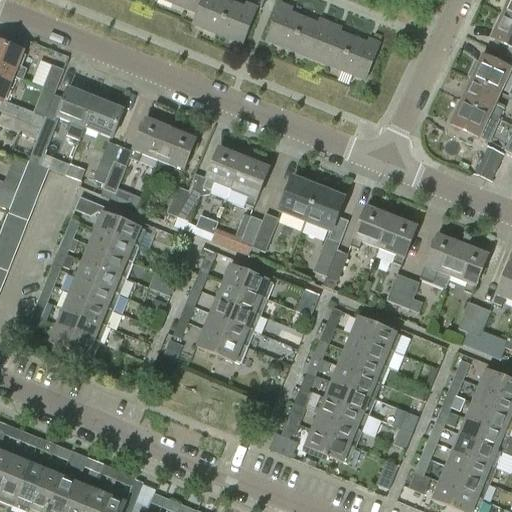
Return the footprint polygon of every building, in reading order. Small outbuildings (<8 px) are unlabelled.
[(175,0),(173,7),(197,16),(203,0),(175,0)] [(203,0),(197,16),(193,27),(217,37),(231,4),(221,0),(203,0)] [(511,0),(509,0),(502,16),(511,20),(511,0)] [(248,11),(231,4),(217,37),(243,47),(258,9),(250,6),(248,11)] [(291,53),(304,20),(286,12),(288,8),(281,5),(266,43),(291,53)] [(511,20),(502,16),(491,39),(508,47),(504,57),(511,60),(511,20)] [(304,20),(291,53),(316,63),(331,25),(322,22),(321,26),(304,20)] [(337,28),(331,25),(316,63),(340,72),(353,39),(335,32),(337,28)] [(0,74),(15,80),(15,79),(25,83),(29,72),(20,68),(26,54),(25,53),(28,46),(16,41),(13,49),(9,47),(11,42),(0,37),(0,74)] [(371,46),(353,39),(340,72),(365,82),(380,45),(372,42),(371,46)] [(511,60),(504,57),(500,66),(482,57),(477,68),(474,66),(468,79),(471,80),(501,94),(510,73),(511,73),(511,60)] [(42,92),(35,111),(46,116),(53,96),(63,72),(51,68),(41,91),(42,92)] [(6,104),(15,80),(0,74),(0,129),(11,133),(16,121),(42,132),(47,120),(44,119),(46,116),(35,111),(33,115),(6,104)] [(496,105),(501,94),(471,80),(461,103),(483,113),(496,119),(498,120),(503,109),(496,105)] [(86,131),(97,102),(69,91),(57,119),(70,124),(65,137),(82,144),(87,131),(86,131)] [(124,113),(97,102),(86,131),(87,131),(113,142),(124,113)] [(498,121),(498,120),(496,119),(483,113),(461,103),(450,126),(477,138),(477,139),(488,145),(499,122),(498,121)] [(57,124),(47,120),(42,132),(30,164),(31,165),(40,168),(42,162),(57,124)] [(27,163),(30,164),(42,132),(16,121),(11,133),(35,142),(27,163)] [(144,158),(159,164),(172,132),(147,122),(131,161),(141,165),(144,158)] [(503,123),(495,141),(504,145),(511,127),(503,123)] [(198,142),(172,132),(159,164),(177,171),(174,178),(182,181),(198,142)] [(91,182),(102,187),(118,149),(107,144),(91,182)] [(100,198),(111,203),(130,154),(118,149),(102,187),(98,197),(100,197),(100,198)] [(233,193),(246,161),(220,151),(205,190),(213,194),(216,186),(233,193)] [(11,161),(2,184),(0,183),(0,197),(15,203),(18,196),(20,191),(16,189),(25,166),(11,161)] [(271,171),(246,161),(233,193),(250,200),(247,207),(256,210),(271,171)] [(50,172),(40,168),(31,165),(26,175),(46,183),(50,172)] [(26,175),(22,186),(42,193),(46,183),(26,175)] [(179,221),(196,179),(194,178),(188,194),(176,189),(173,195),(169,194),(165,205),(169,206),(165,216),(173,219),(179,221)] [(205,182),(196,179),(179,221),(186,224),(188,224),(205,182)] [(281,214),(308,225),(321,191),(295,181),(281,214)] [(38,204),(42,193),(22,186),(20,191),(18,196),(38,204)] [(347,202),(321,191),(308,225),(334,235),(347,202)] [(38,204),(18,196),(15,203),(14,206),(34,214),(38,204)] [(0,209),(11,214),(14,206),(15,203),(0,197),(0,209)] [(103,218),(97,234),(140,251),(146,234),(112,220),(114,215),(80,201),(78,206),(76,206),(73,213),(89,220),(96,215),(103,218)] [(34,214),(14,206),(11,214),(10,216),(29,224),(34,214)] [(363,245),(380,252),(393,221),(368,211),(353,250),(360,253),(363,245)] [(29,224),(10,216),(6,227),(25,234),(29,224)] [(248,259),(252,250),(253,251),(267,217),(264,216),(261,223),(250,219),(241,241),(216,231),(211,244),(248,259)] [(267,217),(253,251),(264,255),(277,222),(267,217)] [(418,231),(393,221),(380,252),(398,258),(394,267),(403,270),(418,231)] [(71,242),(78,226),(69,223),(63,239),(71,242)] [(6,227),(2,237),(21,244),(25,234),(6,227)] [(133,267),(140,251),(97,234),(91,250),(133,267)] [(0,247),(17,255),(21,244),(2,237),(0,241),(0,247)] [(452,280),(453,281),(466,249),(440,238),(424,278),(449,288),(452,280)] [(56,255),(65,258),(71,242),(63,239),(56,255)] [(328,280),(338,255),(342,247),(331,242),(317,276),(325,279),(328,280)] [(0,247),(0,259),(13,265),(17,255),(0,247)] [(204,258),(197,275),(206,279),(216,255),(201,249),(199,256),(204,258)] [(491,259),(466,249),(453,281),(469,287),(466,294),(475,298),(491,259)] [(127,283),(133,267),(91,250),(84,266),(127,283)] [(71,261),(65,258),(56,255),(50,270),(58,274),(61,268),(67,271),(71,261)] [(338,255),(328,280),(336,283),(340,285),(350,260),(338,255)] [(13,265),(0,259),(0,271),(9,275),(13,265)] [(84,266),(78,282),(121,299),(127,283),(84,266)] [(511,266),(495,306),(504,310),(507,302),(511,303),(511,266)] [(230,269),(223,286),(268,304),(275,287),(230,269)] [(52,289),(58,274),(50,270),(44,286),(52,289)] [(9,275),(0,271),(0,283),(5,285),(9,275)] [(199,295),(206,279),(197,275),(191,291),(199,295)] [(389,302),(400,307),(410,282),(399,277),(389,302)] [(336,283),(328,280),(325,279),(321,288),(333,293),(336,283)] [(114,314),(121,299),(78,282),(72,297),(114,314)] [(410,282),(400,307),(421,315),(424,306),(414,302),(420,286),(410,282)] [(44,286),(37,302),(45,306),(46,304),(52,289),(44,286)] [(223,286),(217,302),(261,320),(268,304),(223,286)] [(191,291),(184,307),(193,310),(199,295),(191,291)] [(108,331),(114,314),(72,297),(65,314),(108,331)] [(37,302),(30,318),(39,322),(41,316),(47,318),(51,307),(46,304),(45,306),(37,302)] [(261,320),(217,302),(211,317),(255,336),(261,320)] [(460,331),(471,336),(481,310),(470,306),(460,331)] [(184,307),(178,322),(187,326),(193,310),(184,307)] [(481,310),(471,336),(482,340),(492,315),(481,310)] [(332,311),(325,327),(334,331),(340,314),(332,311)] [(65,314),(59,330),(102,347),(108,331),(65,314)] [(211,317),(204,334),(248,352),(255,336),(211,317)] [(33,337),(39,322),(30,318),(24,333),(33,337)] [(180,342),(187,326),(178,322),(171,338),(180,342)] [(359,322),(352,338),(396,357),(403,341),(359,322)] [(325,327),(319,343),(327,346),(334,331),(325,327)] [(95,363),(102,347),(59,330),(52,346),(95,363)] [(248,352),(204,334),(197,351),(241,369),(248,352)] [(389,373),(396,357),(352,338),(346,354),(389,373)] [(181,349),(168,343),(162,357),(176,363),(181,349)] [(319,343),(312,359),(321,362),(327,346),(319,343)] [(346,354),(339,370),(383,388),(389,373),(346,354)] [(312,359),(305,375),(314,379),(317,373),(325,374),(329,366),(321,362),(312,359)] [(459,363),(452,380),(461,383),(468,367),(459,363)] [(376,405),(383,388),(339,370),(332,386),(376,405)] [(480,391),(511,404),(511,385),(486,374),(480,391)] [(305,375),(299,391),(308,395),(310,388),(317,389),(320,381),(314,379),(305,375)] [(452,380),(446,395),(455,399),(461,383),(452,380)] [(332,386),(326,402),(369,421),(376,405),(332,386)] [(301,410),(308,395),(299,391),(293,407),(301,410)] [(511,404),(480,391),(473,407),(511,422),(511,404)] [(448,415),(449,414),(455,399),(446,395),(439,411),(448,415)] [(363,436),(369,421),(326,402),(319,418),(363,436)] [(293,407),(286,422),(295,426),(301,410),(293,407)] [(511,422),(473,407),(466,423),(509,441),(511,433),(511,422)] [(439,411),(433,427),(442,431),(442,430),(448,415),(439,411)] [(319,418),(313,433),(356,452),(363,436),(319,418)] [(288,442),(295,426),(286,422),(280,438),(288,442)] [(503,457),(509,441),(466,423),(460,439),(503,457)] [(7,438),(11,429),(0,424),(0,441),(2,436),(7,438)] [(404,426),(396,445),(407,450),(416,431),(404,426)] [(433,427),(426,443),(435,447),(438,440),(444,442),(448,433),(442,430),(442,431),(433,427)] [(11,429),(7,438),(23,445),(27,436),(11,429)] [(349,469),(356,452),(313,433),(306,451),(349,469)] [(27,436),(23,445),(39,452),(43,442),(27,436)] [(460,439),(453,455),(496,473),(503,457),(460,439)] [(43,442),(39,452),(54,458),(58,449),(43,442)] [(420,459),(429,463),(435,447),(426,443),(420,459)] [(58,449),(54,458),(70,464),(74,455),(58,449)] [(74,455),(70,464),(86,471),(90,462),(74,455)] [(490,489),(496,473),(453,455),(447,471),(490,489)] [(0,501),(16,463),(0,456),(0,501)] [(420,459),(413,475),(422,479),(429,463),(420,459)] [(90,462),(86,471),(102,477),(106,468),(90,462)] [(0,501),(0,506),(13,511),(14,511),(25,486),(32,469),(16,463),(0,501)] [(390,494),(399,471),(387,466),(377,489),(390,494)] [(106,468),(102,477),(118,484),(122,475),(106,468)] [(25,486),(14,511),(32,511),(47,475),(32,469),(25,486)] [(447,471),(440,486),(483,504),(490,489),(447,471)] [(32,511),(50,511),(63,482),(47,475),(32,511)] [(122,475),(118,484),(133,490),(137,481),(122,475)] [(407,490),(416,494),(421,497),(427,481),(422,479),(413,475),(407,490)] [(50,511),(69,511),(77,492),(79,488),(63,482),(50,511)] [(454,511),(479,511),(483,504),(440,486),(433,503),(454,511)] [(77,492),(69,511),(88,511),(95,495),(79,488),(77,492)] [(163,510),(167,502),(148,494),(144,503),(163,510)] [(88,511),(106,511),(111,501),(95,495),(88,511)] [(124,511),(126,507),(111,501),(106,511),(124,511)] [(180,511),(182,508),(167,502),(163,510),(166,511),(180,511)]
